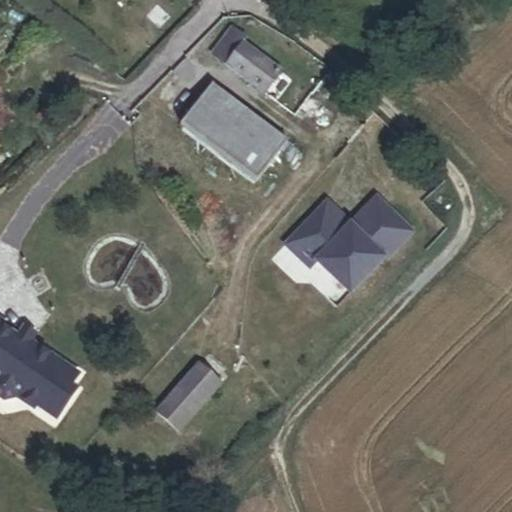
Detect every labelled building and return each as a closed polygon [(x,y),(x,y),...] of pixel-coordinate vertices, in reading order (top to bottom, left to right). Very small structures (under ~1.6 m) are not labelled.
[(219,59),(229,67),(245,47),(235,39),(219,59)] [(286,76),(246,45),(245,47),(229,67),(269,98),(286,76)] [(257,182),(287,142),(216,89),(186,127),(257,182)] [(0,128),(11,119),(0,104),(0,128)] [(318,211),(283,248),(308,271),(316,264),(349,295),(382,260),(384,262),(411,234),(382,207),(356,234),(349,227),(342,234),(318,211)] [(78,375),(30,342),(19,334),(17,337),(13,334),(11,338),(0,329),(4,324),(0,321),(0,397),(3,400),(17,397),(32,410),(37,406),(56,419),(76,390),(71,386),(78,375)] [(30,342),(36,334),(24,326),(19,334),(30,342)] [(178,436),(222,386),(199,366),(156,416),(178,436)] [(195,507),(224,473),(210,461),(180,495),(195,507)]
